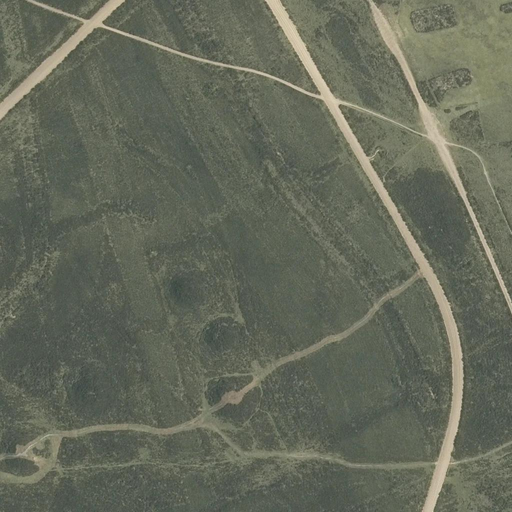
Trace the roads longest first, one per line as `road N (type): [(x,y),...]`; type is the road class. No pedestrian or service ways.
road 1 (track): [(330,101),(426,270),(453,337),(455,406),(427,511)]
road 2 (track): [(511,311),(372,6)]
road 3 (track): [(0,117),(95,25)]
